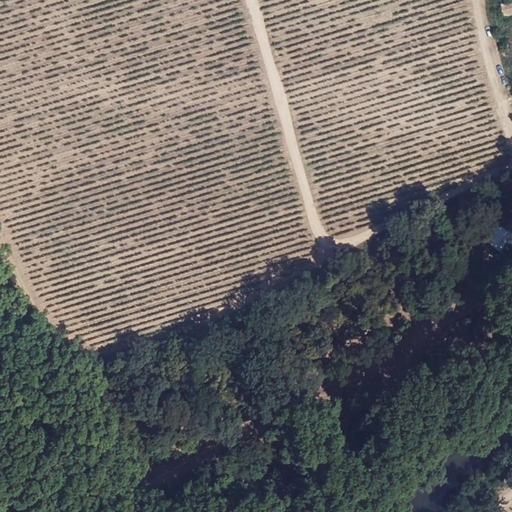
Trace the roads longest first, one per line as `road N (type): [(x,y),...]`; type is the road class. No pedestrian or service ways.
road 1 (track): [(511,177),(421,217),(252,333),(154,372),(94,379),(49,312),(0,263)]
road 2 (track): [(0,429),(94,476),(143,487),(299,421),(397,362),(511,245)]
road 3 (track): [(332,274),(249,0)]
